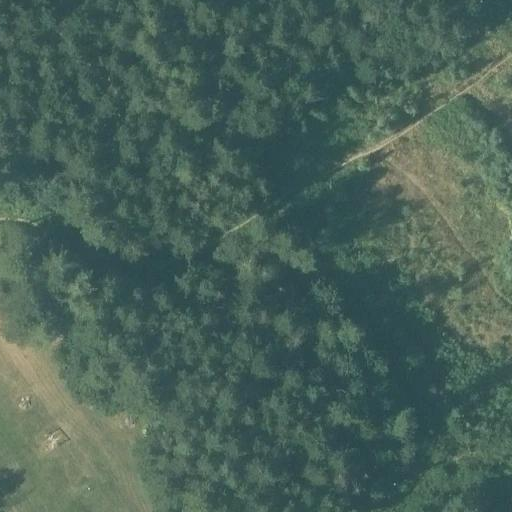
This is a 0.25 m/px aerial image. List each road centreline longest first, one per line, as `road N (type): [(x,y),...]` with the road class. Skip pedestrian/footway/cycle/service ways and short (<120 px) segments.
road 1 (track): [(0,216),(32,219),(130,274),(171,273),(280,198),(446,102)]
road 2 (track): [(140,511),(0,313)]
